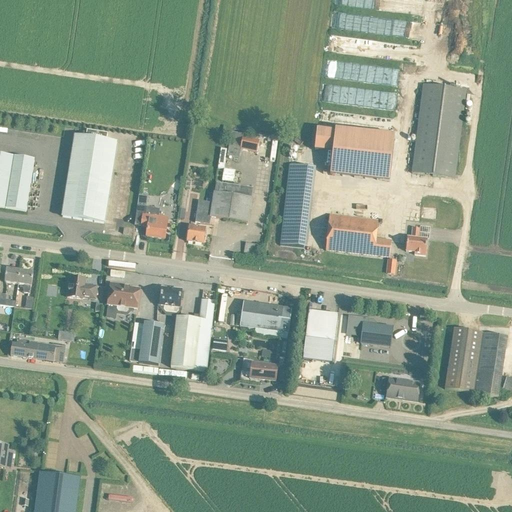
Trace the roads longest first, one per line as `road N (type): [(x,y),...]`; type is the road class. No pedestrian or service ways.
road 1 (tertiary): [(511,436),(0,362)]
road 2 (tertiary): [(511,312),(0,238)]
